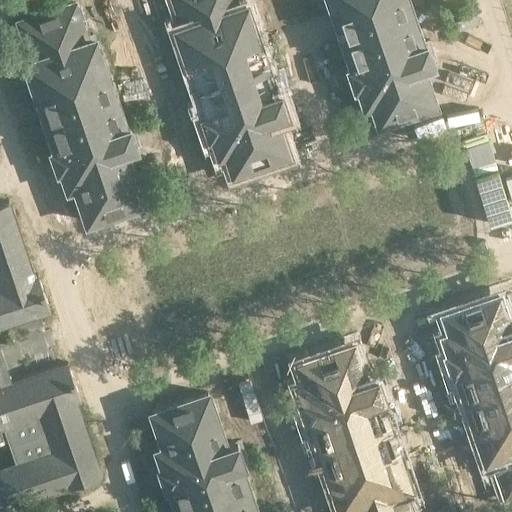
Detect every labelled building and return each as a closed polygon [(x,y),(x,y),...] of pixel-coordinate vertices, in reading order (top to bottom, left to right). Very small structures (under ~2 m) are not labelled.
[(237,0),(174,0),(182,22),(175,25),(207,116),(203,117),(210,137),(213,136),(219,153),(227,151),(233,171),(289,152),(276,114),(287,111),(280,91),(277,92),(246,2),(239,5),(237,0)] [(329,0),(352,66),(349,68),(355,87),(359,86),(365,104),(372,102),(379,121),(435,103),(421,65),(433,61),(426,41),(422,43),(407,0),(329,0)] [(75,2),(20,22),(31,56),(24,59),(56,149),(52,151),(59,170),(63,169),(68,187),(76,185),(88,220),(143,202),(125,148),(136,144),(129,124),(126,126),(95,36),(88,38),(75,2)] [(449,331),(442,334),(449,352),(445,353),(452,373),(455,372),(486,463),(494,460),(505,495),(511,492),(511,329),(511,330),(498,292),(443,312),(449,331)] [(304,381),(297,383),(303,401),(299,403),(306,422),(310,421),(340,511),(348,510),(348,511),(411,511),(403,489),(410,486),(380,397),(383,395),(376,376),(365,380),(352,341),(297,361),(304,381)] [(207,392),(152,410),(164,446),(157,449),(163,466),(159,468),(166,487),(170,486),(178,511),(256,511),(240,462),(243,461),(236,441),(225,445),(207,392)]
